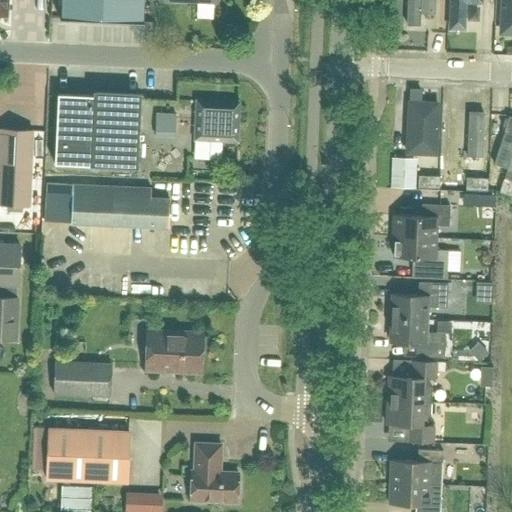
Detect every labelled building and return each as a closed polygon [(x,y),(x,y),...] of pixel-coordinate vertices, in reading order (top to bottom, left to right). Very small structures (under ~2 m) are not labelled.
[(61,0),(61,18),(59,18),(59,19),(143,22),(143,21),(142,21),(142,0),(61,0)] [(406,0),(406,29),(420,30),(420,15),(433,15),(433,0),(406,0)] [(447,0),(447,31),(465,31),(465,0),(447,0)] [(511,0),(499,0),(498,35),(511,36),(511,0)] [(54,163),(90,165),(137,167),(141,92),(93,90),(92,95),(57,93),(54,163)] [(196,99),(194,139),(194,154),(221,155),(222,146),(237,147),(239,101),(196,99)] [(438,102),(404,100),(402,155),(435,157),(438,102)] [(155,113),(154,131),(161,131),(160,140),(174,141),(176,114),(155,113)] [(468,113),(466,172),(479,172),(482,114),(468,113)] [(511,117),(508,116),(493,168),(511,174),(511,117)] [(0,134),(0,203),(29,205),(33,130),(1,128),(0,135),(0,134)] [(411,158),(398,158),(392,157),(391,186),(409,187),(411,160),(411,158)] [(435,176),(417,176),(417,188),(439,189),(439,177),(435,176)] [(483,178),(465,178),(465,190),(487,191),(487,179),(483,178)] [(511,183),(502,180),(499,193),(511,196),(511,183)] [(72,184),(70,223),(168,227),(169,198),(151,197),(151,187),(72,184)] [(437,238),(437,224),(449,225),(450,205),(422,204),(421,216),(392,215),(392,218),(395,218),(394,235),(391,235),(391,236),(437,238)] [(436,248),(437,238),(391,236),(391,237),(394,237),(393,257),(419,258),(418,278),(447,279),(448,249),(436,248)] [(0,338),(15,339),(17,297),(16,297),(17,285),(18,285),(20,245),(0,243),(0,338)] [(71,281),(69,263),(51,265),(53,283),(71,281)] [(390,318),(427,320),(427,307),(446,308),(447,283),(418,282),(418,295),(391,294),(390,318)] [(427,320),(390,318),(389,342),(415,343),(415,357),(444,358),(445,332),(426,332),(427,320)] [(147,330),(145,369),(169,370),(169,363),(201,365),(203,332),(147,330)] [(111,363),(55,360),(53,393),(109,396),(111,363)] [(387,376),(386,400),(431,402),(431,386),(428,386),(428,378),(436,379),(437,361),(410,360),(410,377),(387,376)] [(430,415),(431,402),(386,400),(385,424),(407,425),(407,442),(433,443),(434,425),(426,425),(427,415),(430,415)] [(48,427),(46,478),(126,482),(128,430),(48,427)] [(191,470),(190,500),(237,502),(238,472),(217,471),(218,463),(220,463),(221,444),(195,442),(194,470),(191,470)] [(482,481),(482,459),(471,459),(471,445),(449,445),(449,481),(482,481)] [(389,482),(441,484),(443,450),(418,449),(417,461),(390,460),(389,482)] [(440,511),(441,484),(389,482),(388,504),(415,506),(414,511),(440,511)] [(127,497),(127,511),(166,511),(166,496),(127,497)]
